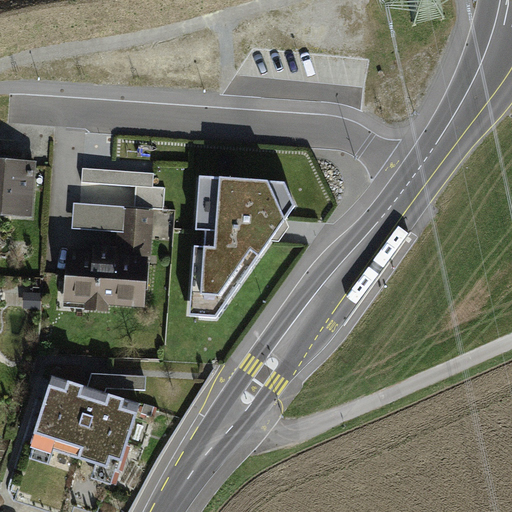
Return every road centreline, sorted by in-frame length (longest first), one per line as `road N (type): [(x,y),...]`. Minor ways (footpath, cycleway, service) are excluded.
road 1 (tertiary): [(167,511),(204,450),(485,82),(511,24)]
road 2 (track): [(227,424),(285,434),(511,341)]
